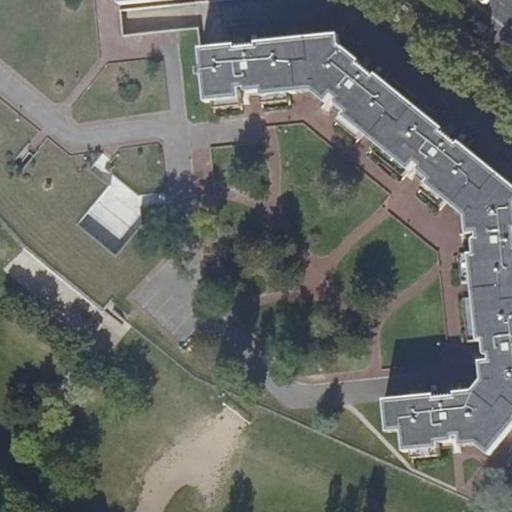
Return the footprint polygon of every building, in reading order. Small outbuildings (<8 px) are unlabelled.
[(469,441),(475,445),(490,456),(511,427),(511,185),(466,149),(473,139),(461,130),(455,131),(449,139),(440,131),(442,129),(382,81),(389,72),(379,63),(370,63),(365,71),(357,65),(359,62),(340,49),(339,35),(265,43),(263,31),(243,33),(245,50),(235,51),(234,46),(200,50),(202,68),(198,68),(199,77),(204,76),(207,104),(240,100),(239,91),(246,90),(247,94),(261,93),(261,99),(299,95),(298,87),(313,86),(330,100),(332,97),(336,100),(335,106),(345,113),(342,118),(410,172),(416,166),(420,168),(418,170),(418,173),(428,181),(426,185),(449,203),(460,204),(470,212),(472,235),(476,235),(477,240),(473,243),(474,255),(468,256),(478,343),(482,342),(484,359),(488,358),(488,362),(484,362),(487,385),(478,396),(468,394),(454,394),(453,396),(444,397),(442,387),(439,385),(424,386),(425,396),(383,401),(387,428),(401,426),(402,432),(405,453),(441,449),(441,445),(455,443),(455,438),(459,438),(459,442),(469,441)] [(298,87),(299,95),(312,93),(326,105),(330,100),(313,86),(298,87)] [(107,183),(95,173),(51,228),(118,280),(161,227),(156,205),(142,207),(146,221),(116,257),(75,225),(107,183)] [(460,204),(449,203),(464,215),(467,236),(472,235),(470,212),(460,204)] [(487,385),(484,362),(478,363),(480,384),(474,391),(468,394),(478,396),(487,385)]
